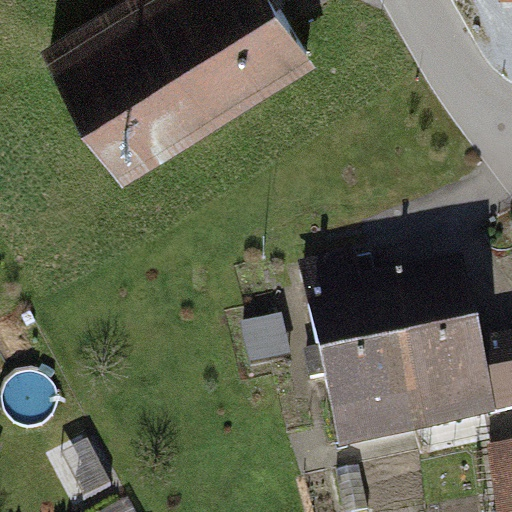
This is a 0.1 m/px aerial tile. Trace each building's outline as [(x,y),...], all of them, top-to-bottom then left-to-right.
[(276,0),(133,0),(52,49),(122,164),(308,53),(276,0)] [(298,301),(327,450),(511,413),(511,328),(478,335),(474,312),(464,262),(358,283),(353,254),(291,266),(298,301)] [(236,321),(247,373),(288,365),(277,312),(236,321)] [(511,511),(511,444),(481,449),(489,511),(511,511)] [(334,475),(341,511),(364,511),(357,471),(334,475)]
